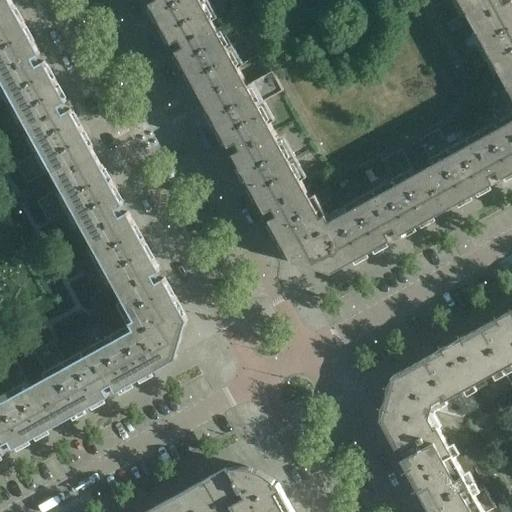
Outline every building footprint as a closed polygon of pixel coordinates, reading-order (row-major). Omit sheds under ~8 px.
[(0,0),(0,38),(25,25),(11,0),(0,0)] [(190,0),(148,0),(158,18),(190,0)] [(228,47),(217,28),(201,0),(190,0),(158,18),(187,70),(228,47)] [(511,38),(511,0),(460,0),(488,51),(511,38)] [(58,84),(25,25),(0,38),(0,76),(17,106),(58,84)] [(244,76),(239,67),(263,53),(252,34),(228,47),(187,70),(203,97),(218,126),(259,104),(283,91),(272,71),(248,84),(244,76)] [(511,38),(488,51),(508,87),(503,90),(511,106),(511,38)] [(82,128),(58,84),(17,106),(41,150),(82,128)] [(290,161),(274,131),(259,104),(218,126),(249,183),(290,161)] [(511,112),(496,121),(511,149),(511,112)] [(511,172),(511,149),(496,121),(449,147),(475,193),(511,172)] [(99,159),(86,136),(82,128),(41,150),(17,163),(28,183),(52,170),(58,181),(61,187),(37,201),(48,220),(72,207),(113,184),(99,159)] [(475,193),(449,147),(439,128),(419,139),(430,158),(429,158),(432,164),(425,168),(415,173),(413,167),(412,168),(401,149),(382,160),(392,179),(418,224),(426,220),(447,209),(467,198),(475,193)] [(327,215),(315,194),(310,196),(290,161),(249,183),(281,240),(327,215)] [(418,224),(392,179),(345,205),(371,251),(418,224)] [(145,241),(113,184),(72,207),(103,263),(145,241)] [(345,205),(327,215),(281,240),(293,262),(294,262),(293,261),(331,272),(330,272),(330,273),(371,251),(345,205)] [(176,298),(145,241),(103,263),(123,300),(118,303),(130,324),(176,298)] [(176,357),(187,320),(187,321),(188,320),(176,298),(130,324),(112,334),(137,380),(177,358),(177,357),(176,357)] [(511,309),(504,314),(451,343),(473,384),(502,369),(511,386),(511,309)] [(137,380),(112,334),(64,360),(90,406),(137,380)] [(90,406),(64,360),(54,341),(34,352),(45,371),(44,371),(47,376),(39,382),(31,385),(28,380),(27,380),(17,362),(0,370),(0,377),(8,391),(33,437),(62,422),(90,406)] [(473,384),(451,343),(392,376),(386,397),(431,410),(433,403),(443,397),(445,400),(473,384)] [(0,455),(33,437),(8,391),(0,395),(0,455)] [(455,457),(437,426),(434,427),(429,417),(431,410),(386,397),(380,419),(413,480),(455,457)] [(487,511),(496,508),(485,487),(474,493),(455,457),(413,480),(431,511),(487,511)] [(293,511),(278,483),(274,484),(273,482),(275,482),(274,480),(270,477),(267,475),(263,472),(258,470),(249,467),(246,467),(243,466),(238,466),(232,467),(231,467),(229,468),(230,470),(228,471),(226,468),(218,472),(240,511),(293,511)] [(240,511),(218,472),(153,508),(155,511),(240,511)]
